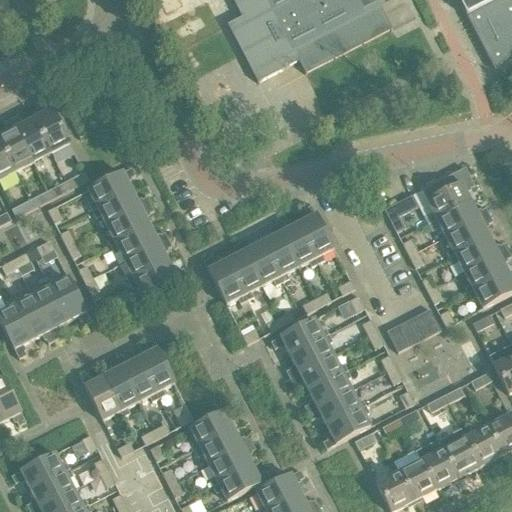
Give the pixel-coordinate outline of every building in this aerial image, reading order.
[(231,0),(240,17),(226,25),(256,84),(298,62),(305,76),(306,75),(391,32),(391,31),(379,7),(378,6),(375,0),(231,0)] [(511,0),(458,0),(468,19),(488,56),(498,65),(511,53),(511,0)] [(52,113),(51,113),(46,103),(39,107),(44,117),(33,123),(51,156),(69,147),(52,113)] [(33,123),(23,128),(18,118),(10,122),(33,166),(51,156),(33,123)] [(0,145),(16,175),(33,166),(10,122),(4,126),(9,135),(0,139),(0,145)] [(0,145),(0,182),(16,175),(0,145)] [(125,183),(134,178),(131,171),(87,194),(92,205),(87,208),(90,215),(131,194),(125,183)] [(426,226),(470,204),(464,193),(474,188),(465,171),(422,193),(427,202),(426,203),(432,214),(423,219),(426,226)] [(70,193),(88,184),(84,175),(66,184),(70,193)] [(52,202),(70,193),(66,184),(48,194),(52,202)] [(35,211),(52,202),(48,194),(30,203),(35,211)] [(145,200),(136,205),(131,194),(90,215),(94,222),(100,219),(105,229),(149,207),(145,200)] [(399,219),(417,210),(411,199),(385,212),(391,224),(399,219)] [(16,221),(35,211),(30,203),(12,212),(16,221)] [(445,239),(488,217),(484,211),(476,215),(470,204),(426,226),(430,233),(439,228),(445,239)] [(143,219),(152,214),(149,207),(105,229),(111,240),(105,243),(108,250),(148,229),(143,219)] [(321,257),(333,251),(310,207),(303,211),(307,219),(296,225),(316,264),(323,261),(321,257)] [(54,227),(62,222),(56,210),(47,214),(54,227)] [(0,228),(10,224),(6,216),(0,218),(0,228)] [(449,260),(488,240),(482,229),(491,224),(488,217),(445,239),(451,251),(446,253),(449,260)] [(397,235),(405,231),(399,219),(391,224),(397,235)] [(296,225),(286,230),(281,222),(274,226),(296,270),(308,264),(310,267),(316,264),(296,225)] [(286,275),(296,270),(274,226),(267,230),(271,238),(260,243),(281,283),(288,279),(286,275)] [(163,235),(154,240),(148,229),(108,250),(112,256),(117,254),(123,265),(167,242),(163,235)] [(66,250),(74,246),(68,234),(59,238),(66,250)] [(463,275),(506,253),(503,245),(493,250),(488,240),(449,260),(453,266),(457,264),(463,275)] [(260,243),(249,249),(245,241),(238,244),(261,288),(272,282),(275,286),(281,283),(260,243)] [(161,255),(170,250),(167,242),(123,265),(128,275),(123,278),(127,285),(166,265),(161,255)] [(408,259),(417,254),(410,242),(402,246),(408,259)] [(41,259),(54,252),(49,243),(37,250),(41,259)] [(250,294),(261,288),(238,244),(232,247),(236,255),(224,261),(245,301),(251,297),(250,294)] [(72,262),(80,257),(74,246),(66,250),(72,262)] [(468,295),(507,275),(501,264),(510,260),(506,253),(463,275),(469,286),(464,289),(468,295)] [(415,271),(423,267),(417,254),(408,259),(415,271)] [(13,262),(18,271),(30,264),(26,256),(13,262)] [(224,261),(213,267),(208,259),(202,262),(224,306),(237,300),(239,304),(245,301),(224,261)] [(13,262),(1,269),(5,277),(18,271),(13,262)] [(181,271),(172,276),(166,265),(127,285),(130,292),(135,290),(141,302),(185,279),(181,271)] [(86,269),(78,274),(84,285),(92,282),(86,269)] [(468,295),(471,301),(475,299),(482,311),(511,295),(511,285),(511,286),(507,275),(468,295)] [(427,295),(435,290),(429,278),(421,282),(427,295)] [(83,328),(91,323),(69,279),(57,285),(55,280),(48,284),(68,324),(78,318),(83,328)] [(92,282),(84,285),(90,298),(98,294),(92,282)] [(57,329),(68,324),(48,284),(41,287),(44,292),(32,298),(55,342),(62,338),(57,329)] [(341,299),(354,293),(349,284),(337,291),(341,299)] [(433,307),(441,303),(435,290),(427,295),(433,307)] [(317,311),(330,305),(325,296),(313,303),(317,311)] [(48,345),(55,342),(32,298),(21,304),(19,299),(11,302),(32,342),(43,336),(48,345)] [(357,317),(365,313),(359,300),(350,304),(357,317)] [(22,348),(32,342),(11,302),(5,306),(8,311),(0,315),(0,325),(18,360),(26,356),(22,348)] [(305,318),(317,311),(313,303),(301,309),(305,318)] [(102,322),(110,317),(104,305),(96,309),(102,322)] [(504,321),(511,316),(511,305),(499,312),(504,321)] [(427,340),(438,334),(427,312),(416,318),(427,340)] [(445,330),(453,326),(447,313),(439,318),(445,330)] [(282,330),(294,323),(289,315),(277,321),(282,330)] [(416,345),(427,340),(416,318),(405,323),(416,345)] [(476,335),(492,327),(488,318),(471,327),(476,335)] [(269,336),(282,330),(277,321),(265,327),(269,336)] [(326,332),(321,334),(315,322),(272,344),(276,353),(284,348),(290,359),(329,339),(326,332)] [(407,350),(416,345),(405,323),(396,328),(407,350)] [(369,341),(377,337),(371,324),(362,328),(369,341)] [(396,355),(407,350),(396,328),(385,333),(396,355)] [(246,348),(258,342),(254,333),(241,340),(246,348)] [(375,353),(384,349),(377,337),(369,341),(375,353)] [(328,348),(332,346),(329,339),(290,359),(295,370),(287,374),(290,381),(334,359),(328,348)] [(162,392),(174,386),(152,343),(144,347),(149,356),(138,361),(158,400),(165,397),(162,392)] [(508,397),(511,395),(511,349),(511,347),(488,359),(508,397)] [(138,361),(128,367),(123,358),(116,361),(138,404),(149,399),(151,404),(158,400),(138,361)] [(344,368),(339,370),(334,359),(290,381),(294,388),(303,383),(308,394),(347,374),(344,368)] [(387,376),(395,372),(389,360),(381,364),(387,376)] [(127,410),(138,404),(116,361),(108,365),(113,374),(102,380),(123,419),(130,415),(127,410)] [(393,389),(402,384),(395,372),(387,376),(393,389)] [(346,384),(351,381),(347,374),(308,394),(314,406),(305,410),(308,416),(352,394),(346,384)] [(102,380),(92,385),(87,376),(79,381),(101,424),(113,418),(116,422),(123,419),(102,380)] [(475,393),(491,385),(487,377),(471,385),(475,393)] [(19,428),(26,425),(4,381),(0,382),(0,419),(3,425),(14,419),(19,428)] [(447,408),(465,399),(460,390),(442,400),(447,408)] [(362,403),(358,406),(352,394),(308,416),(312,424),(321,419),(326,429),(366,409),(362,403)] [(405,412),(414,408),(407,395),(399,400),(405,412)] [(431,416),(447,408),(442,400),(426,408),(431,416)] [(227,420),(236,416),(233,409),(190,432),(195,443),(190,445),(194,453),(233,433),(227,420)] [(365,419),(369,417),(366,409),(326,429),(332,441),(323,445),(327,452),(370,430),(365,419)] [(180,430),(193,423),(189,414),(175,421),(180,430)] [(402,431),(419,422),(415,414),(398,423),(402,431)] [(485,429),(500,458),(511,452),(511,425),(508,418),(485,429)] [(387,439),(402,431),(398,423),(382,430),(387,439)] [(157,442),(169,435),(165,427),(153,433),(157,442)] [(478,470),(500,458),(485,429),(463,440),(478,470)] [(478,470),(463,440),(459,432),(438,443),(442,451),(441,452),(456,481),(478,470)] [(145,448),(157,442),(153,433),(140,440),(145,448)] [(248,438),(238,442),(233,433),(194,453),(197,459),(202,457),(208,468),(252,445),(248,438)] [(359,453),(376,444),(372,436),(354,445),(359,453)] [(89,439),(80,443),(82,447),(87,456),(96,452),(89,439)] [(441,452),(442,451),(438,443),(415,455),(420,463),(419,463),(433,493),(456,481),(441,452)] [(121,461),(133,454),(129,445),(116,452),(121,461)] [(246,457),(255,452),(252,445),(208,468),(213,478),(209,481),(212,488),(252,467),(246,457)] [(155,465),(163,461),(157,449),(149,453),(155,465)] [(65,466),(60,469),(54,457),(10,480),(14,487),(23,482),(29,493),(68,473),(65,466)] [(99,480),(108,475),(102,463),(93,468),(99,480)] [(411,504),(433,493),(419,463),(396,475),(411,504)] [(266,473),(257,477),(252,467),(212,488),(216,494),(220,492),(226,504),(270,481),(266,473)] [(167,488),(175,484),(169,472),(161,476),(167,488)] [(67,481),(71,479),(68,473),(29,493),(34,503),(25,508),(26,511),(36,511),(73,493),(67,481)] [(293,484),(302,479),(299,473),(255,496),(261,507),(256,509),(258,511),(268,511),(299,496),(293,484)] [(105,492),(114,487),(108,475),(99,480),(105,492)] [(388,511),(395,511),(411,504),(396,475),(375,486),(388,511)] [(174,500),(182,496),(175,484),(167,488),(174,500)] [(83,501),(78,503),(73,493),(36,511),(79,511),(87,508),(83,501)] [(314,501),(304,507),(299,496),(268,511),(311,511),(318,509),(314,501)] [(115,511),(123,511),(126,510),(120,498),(111,503),(115,511)]
